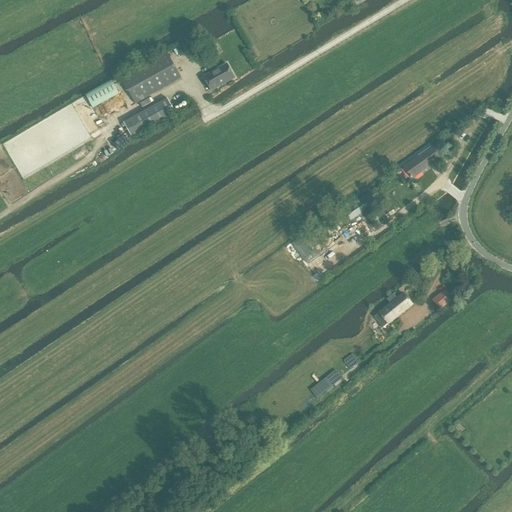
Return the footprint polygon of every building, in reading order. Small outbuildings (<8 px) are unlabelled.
[(193,38),(192,37),(186,40),(193,55),(200,52),(196,44),(198,43),(195,38),(194,37),(193,38)] [(257,58),(250,48),(247,50),(254,60),(257,58)] [(135,103),(181,78),(166,52),(120,77),(135,103)] [(227,64),(203,77),(211,91),(235,78),(227,64)] [(111,80),(85,95),(93,109),(93,108),(119,94),(111,80)] [(167,98),(124,123),(132,137),(175,112),(167,98)] [(437,154),(447,148),(442,141),(433,148),(432,147),(404,167),(412,178),(440,159),(437,154)] [(351,223),(377,205),(369,193),(342,211),(351,223)] [(306,237),(294,246),(306,264),(319,255),(306,237)] [(440,309),(452,299),(444,290),(432,299),(440,309)] [(390,304),(374,316),(382,328),(412,304),(403,293),(397,298),(393,293),(386,299),(390,304)] [(350,369),(359,363),(353,354),(344,361),(350,369)] [(336,370),(310,390),(316,398),(342,378),(336,370)]
